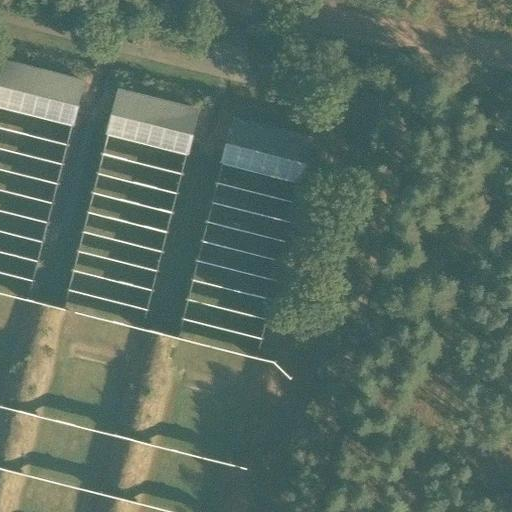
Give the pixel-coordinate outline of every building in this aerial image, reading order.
[(228,38),(242,41),(244,31),(230,28),(228,38)] [(0,275),(31,282),(74,78),(0,62),(0,275)] [(66,295),(146,311),(188,107),(108,90),(66,295)] [(73,117),(56,185),(71,189),(88,120),(73,117)] [(224,119),(179,322),(258,339),(292,185),(299,187),(310,138),(224,119)]
